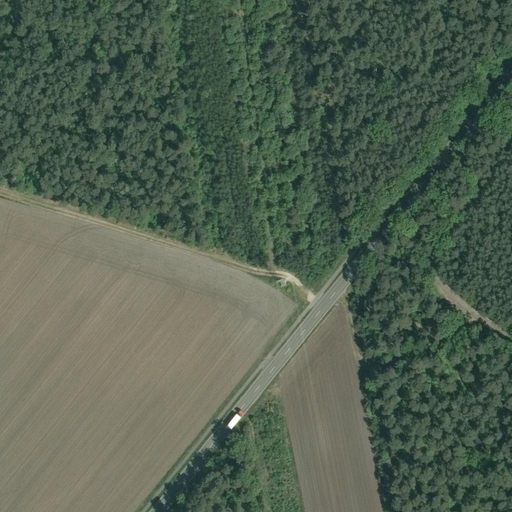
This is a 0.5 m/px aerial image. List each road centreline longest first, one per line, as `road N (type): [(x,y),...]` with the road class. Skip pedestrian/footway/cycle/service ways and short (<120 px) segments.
road 1 (tertiary): [(511,70),(155,511)]
road 2 (track): [(0,188),(289,276),(322,305)]
road 3 (track): [(275,0),(344,277)]
road 4 (track): [(408,198),(463,308),(511,346)]
